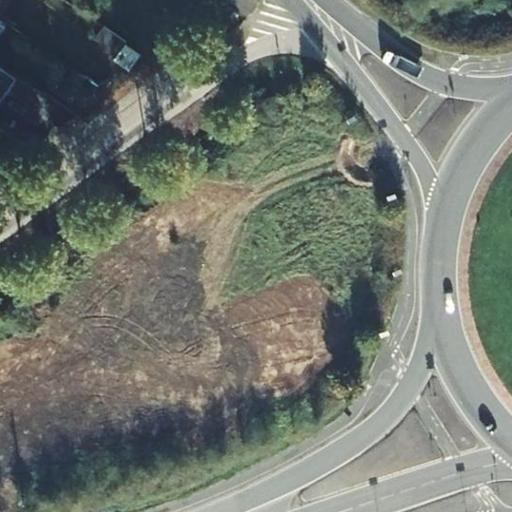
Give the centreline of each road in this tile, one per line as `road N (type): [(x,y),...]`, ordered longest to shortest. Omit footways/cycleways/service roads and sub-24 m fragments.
road 1 (unclassified): [(0,229),(271,32),(311,17)]
road 2 (primary): [(440,327),(413,388),(381,420),(346,448),(214,511)]
road 3 (primary): [(311,17),(403,126),(440,220)]
road 4 (primary): [(511,94),(444,80),(321,0)]
road 5 (primary): [(335,511),(459,470),(511,461)]
road 6 (primary): [(511,103),(470,150),(440,220)]
road 7 (primary): [(440,327),(464,387),(511,444)]
